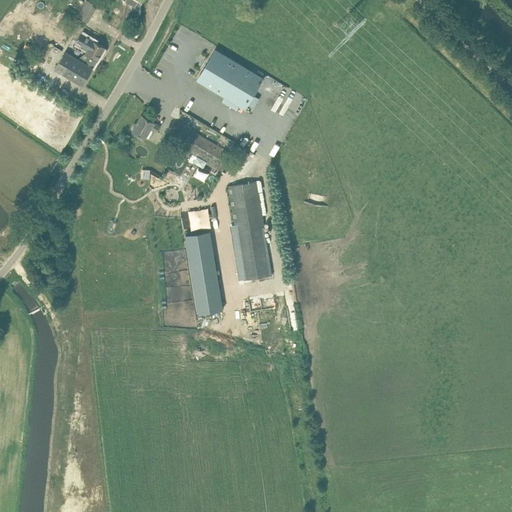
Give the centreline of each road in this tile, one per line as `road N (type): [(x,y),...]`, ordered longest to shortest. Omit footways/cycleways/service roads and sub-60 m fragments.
road 1 (unclassified): [(0,274),(167,0)]
road 2 (tertiary): [(511,83),(424,0)]
